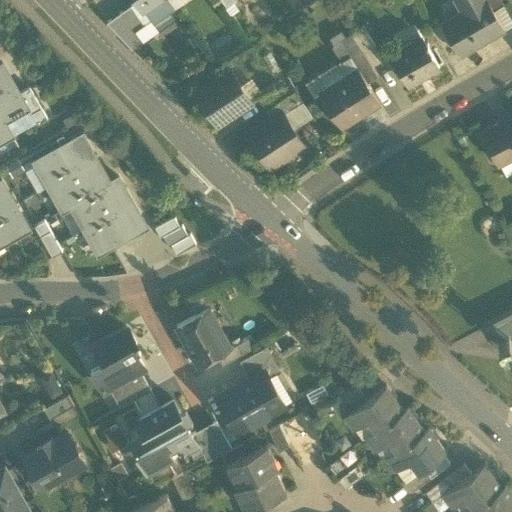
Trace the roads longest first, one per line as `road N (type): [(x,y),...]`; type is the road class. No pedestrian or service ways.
road 1 (tertiary): [(511,441),(269,215)]
road 2 (tertiary): [(269,215),(203,159),(51,0)]
road 3 (residential): [(269,215),(511,66)]
road 4 (residential): [(269,215),(189,271),(134,292)]
road 5 (residential): [(134,292),(0,303)]
road 6 (residential): [(134,292),(197,405)]
